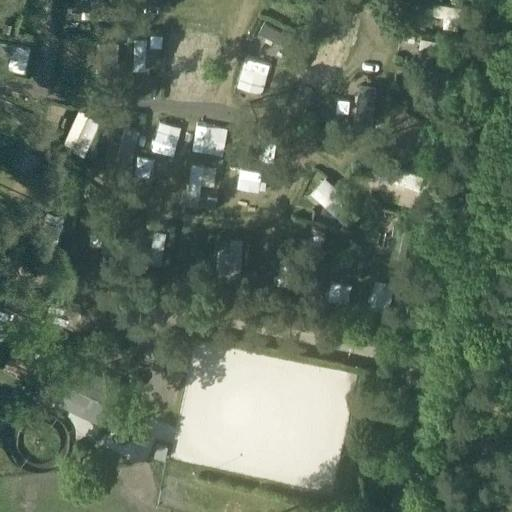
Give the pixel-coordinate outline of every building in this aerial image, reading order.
[(428,2),(426,13),(445,16),(459,18),(460,7),(428,2)] [(264,22),(258,32),(292,51),(298,42),(264,22)] [(134,38),(133,69),(145,70),(146,39),(134,38)] [(420,38),(418,48),(451,55),(453,44),(420,38)] [(169,39),(166,74),(178,75),(180,40),(169,39)] [(0,41),(0,55),(9,57),(26,61),(29,47),(0,41)] [(95,44),(94,70),(104,70),(104,64),(105,44),(95,44)] [(410,66),(407,78),(447,87),(450,75),(410,66)] [(359,84),(354,131),(369,133),(375,86),(359,84)] [(73,146),(71,150),(82,155),(101,115),(90,110),(88,113),(73,146)] [(115,162),(113,168),(127,172),(139,129),(125,126),(121,140),(115,162)] [(419,140),(414,160),(426,163),(434,129),(422,126),(419,140)] [(155,137),(152,153),(182,158),(185,142),(155,137)] [(227,137),(217,142),(228,160),(237,155),(227,137)] [(379,160),(373,174),(418,190),(423,176),(379,160)] [(192,163),(187,194),(199,195),(201,184),(204,164),(192,163)] [(252,195),(252,177),(227,176),(226,194),(252,195)] [(325,177),(317,186),(332,199),(347,212),(355,203),(325,177)] [(69,229),(73,210),(63,208),(58,227),(69,229)] [(113,220),(101,221),(102,233),(102,246),(102,253),(114,253),(113,220)] [(392,248),(391,254),(404,256),(410,222),(398,220),(394,239),(392,248)] [(150,251),(148,263),(160,265),(166,232),(154,230),(150,251)] [(227,275),(226,281),(239,282),(241,240),(229,239),(228,254),(227,275)] [(46,307),(7,294),(4,305),(43,317),(46,307)] [(35,358),(15,348),(3,369),(24,380),(35,358)] [(132,391),(58,355),(40,391),(114,427),(132,391)] [(168,445),(157,443),(154,456),(166,459),(168,445)] [(239,511),(242,500),(221,496),(219,511),(225,511),(239,511)]
